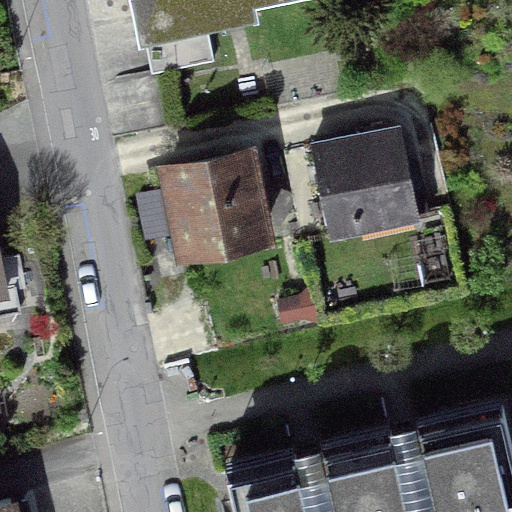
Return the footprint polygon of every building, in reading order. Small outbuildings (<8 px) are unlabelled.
[(168,0),(178,49),(298,25),(294,8),(332,0),(168,0)] [(403,122),(309,137),(326,237),(420,222),(403,122)] [(252,143),(155,160),(172,260),(269,243),(252,143)] [(7,183),(0,184),(0,292),(26,288),(7,183)] [(511,511),(511,494),(490,408),(227,474),(236,511),(511,511)]
